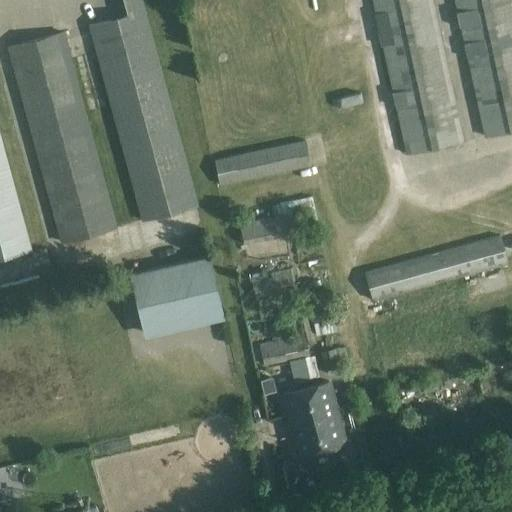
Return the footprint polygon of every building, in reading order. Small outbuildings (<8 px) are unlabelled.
[(123,0),(127,13),(89,23),(142,220),(199,205),(143,0),(123,0)] [(372,0),(405,151),(463,138),(433,0),(372,0)] [(511,0),(454,0),(483,133),(511,126),(511,0)] [(64,30),(7,45),(61,242),(118,226),(64,30)] [(0,128),(0,258),(33,250),(0,128)] [(306,139),(215,159),(220,184),(311,164),(306,139)] [(287,212),(289,222),(301,220),(303,227),(312,225),(307,201),(274,208),(275,215),(287,212)] [(287,212),(275,215),(240,222),(244,243),(292,233),(289,222),(287,212)] [(501,234),(364,271),(373,300),(508,262),(501,234)] [(146,332),(221,316),(209,261),(134,277),(146,332)] [(277,270),(258,274),(251,276),(256,297),(295,288),(290,267),(280,269),(277,270)] [(264,364),(310,355),(307,344),(313,343),(307,316),(301,317),(304,331),(259,340),(264,364)] [(316,340),(318,350),(336,346),(333,336),(316,340)] [(345,346),(321,351),(325,370),(349,365),(345,346)] [(314,378),(310,356),(290,360),(295,382),(314,378)] [(276,390),(272,377),(260,379),(263,394),(276,390)] [(329,381),(283,393),(295,438),(291,439),(294,451),(298,450),(300,455),(346,443),(329,381)]
